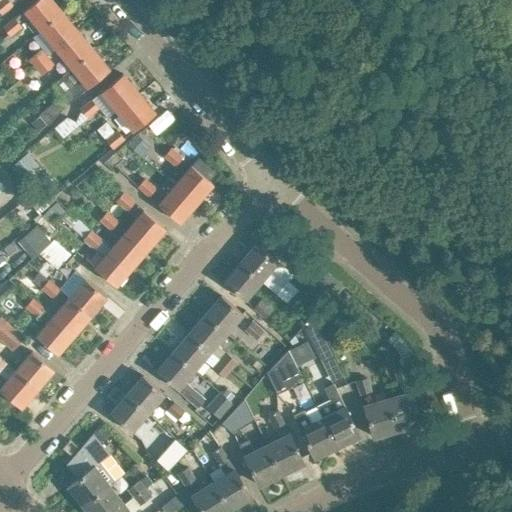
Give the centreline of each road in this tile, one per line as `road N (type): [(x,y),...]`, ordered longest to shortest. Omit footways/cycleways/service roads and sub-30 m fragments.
road 1 (residential): [(4,483),(265,181)]
road 2 (residential): [(470,447),(458,388),(421,313),(265,181)]
road 3 (residential): [(265,181),(120,0)]
road 4 (residential): [(294,511),(368,477),(470,447)]
